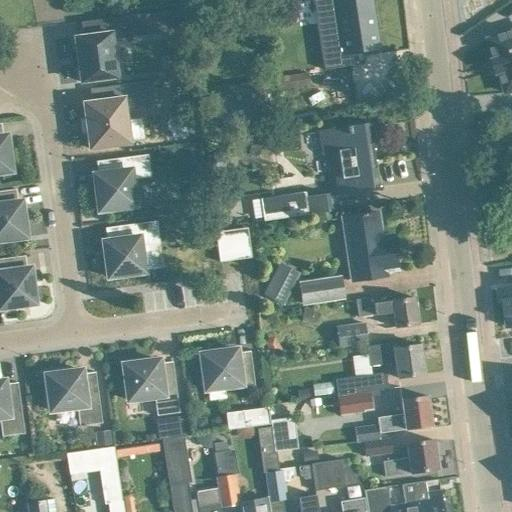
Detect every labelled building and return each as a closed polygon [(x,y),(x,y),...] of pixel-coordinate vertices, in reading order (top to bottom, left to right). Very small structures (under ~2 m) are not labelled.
[(311,0),(312,0),(314,0),(315,0),(326,66),(322,66),(322,69),(364,62),(362,50),(377,48),(369,0),(311,0)] [(251,39),(248,12),(198,17),(201,43),(251,39)] [(83,36),(75,37),(81,82),(117,77),(112,40),(147,35),(144,13),(81,22),(83,36)] [(511,89),(511,32),(491,39),(508,91),(511,89)] [(168,56),(170,73),(186,71),(184,55),(168,56)] [(308,72),(275,77),(277,89),(310,84),(308,72)] [(130,143),(125,108),(151,104),(147,81),(90,89),(92,102),(84,103),(90,148),(130,143)] [(261,85),(213,92),(218,125),(266,118),(261,85)] [(187,134),(185,111),(169,113),(170,120),(168,122),(169,129),(172,131),(173,136),(187,134)] [(8,150),(7,139),(6,136),(3,136),(1,123),(0,123),(0,172),(12,171),(9,150),(8,150)] [(341,193),(377,188),(367,125),(318,132),(321,152),(335,150),(341,193)] [(234,151),(213,153),(214,172),(236,171),(234,151)] [(98,174),(96,174),(94,175),(96,189),(95,189),(98,210),(135,206),(131,179),(151,177),(148,154),(96,161),(98,174)] [(204,179),(190,180),(193,210),(207,208),(204,179)] [(18,202),(16,189),(0,190),(0,240),(27,237),(24,216),(23,216),(21,201),(18,202)] [(330,210),(327,193),(306,196),(305,191),(260,198),(264,220),(330,210)] [(225,199),(210,201),(212,225),(228,224),(225,199)] [(396,270),(393,251),(391,236),(381,238),(377,213),(366,214),(366,213),(343,217),(352,280),(386,275),(386,272),(396,270)] [(107,241),(105,241),(103,241),(105,256),(104,256),(107,277),(144,272),(140,246),(160,243),(157,221),(105,228),(107,241)] [(215,233),(219,262),(251,258),(247,229),(215,233)] [(27,268),(25,255),(0,258),(0,308),(36,303),(33,282),(32,282),(30,268),(27,268)] [(263,294),(284,305),(301,273),(280,262),(263,294)] [(303,304),(342,297),(339,278),(300,284),(303,304)] [(511,287),(503,289),(497,290),(499,301),(504,300),(505,302),(508,326),(511,326),(511,287)] [(414,297),(392,300),(392,295),(356,300),(358,317),(393,313),(395,327),(417,324),(414,297)] [(303,308),(301,322),(310,324),(312,309),(303,308)] [(364,322),(336,326),(339,346),(367,342),(364,322)] [(420,344),(394,348),(394,343),(366,347),(369,366),(395,363),(397,378),(424,374),(420,344)] [(240,385),(241,391),(255,389),(250,351),(237,352),(236,349),(222,351),(222,350),(201,353),(205,389),(240,385)] [(154,396),(157,416),(179,413),(172,361),(159,363),(159,359),(145,362),(144,360),(123,363),(128,400),(154,396)] [(51,410),(77,407),(79,426),(102,423),(95,372),(82,373),(81,370),(67,372),(67,371),(46,374),(51,410)] [(337,396),(365,392),(387,388),(384,372),(335,380),(337,396)] [(0,423),(2,437),(24,434),(17,382),(4,384),(4,382),(4,380),(1,381),(0,380),(0,423)] [(307,389),(296,390),(298,401),(309,400),(307,389)] [(369,394),(338,398),(341,416),(371,412),(369,394)] [(403,414),(377,418),(379,433),(431,426),(427,396),(401,399),(403,414)] [(227,429),(270,424),(268,407),(225,413),(227,429)] [(270,419),(275,451),(298,448),(294,416),(270,419)] [(205,417),(191,419),(194,434),(207,432),(205,417)] [(184,435),(162,439),(173,511),(191,511),(186,482),(192,481),(184,435)] [(389,438),(363,442),(365,456),(391,452),(389,438)] [(408,458),(383,461),(385,477),(437,469),(433,440),(406,443),(408,458)] [(226,441),(213,443),(214,453),(227,451),(226,441)] [(113,446),(96,448),(100,469),(105,503),(108,503),(122,501),(113,446)] [(316,450),(301,453),(303,464),(311,463),(318,462),(316,450)] [(315,490),(360,483),(342,458),(318,462),(311,463),(315,490)] [(278,471),(266,473),(269,497),(270,501),(284,499),(286,498),(284,481),(296,480),(294,466),(278,469),(278,471)] [(215,476),(220,502),(221,509),(240,505),(235,473),(215,476)] [(387,485),(363,489),(364,490),(365,497),(366,503),(366,511),(447,511),(446,503),(442,501),(440,491),(427,493),(426,487),(425,481),(425,480),(402,484),(405,504),(390,506),(387,485)] [(134,511),(132,494),(123,496),(125,511),(134,511)] [(300,511),(318,511),(316,500),(316,495),(298,497),(300,511)] [(340,501),(341,511),(366,511),(365,497),(340,501)] [(269,511),(268,498),(247,501),(249,511),(269,511)] [(56,511),(55,499),(26,504),(27,511),(56,511)] [(124,511),(122,501),(108,503),(109,511),(124,511)] [(221,511),(221,509),(220,502),(199,506),(199,511),(221,511)]
